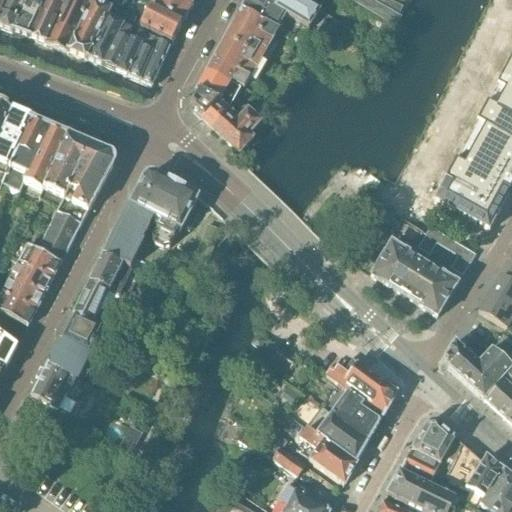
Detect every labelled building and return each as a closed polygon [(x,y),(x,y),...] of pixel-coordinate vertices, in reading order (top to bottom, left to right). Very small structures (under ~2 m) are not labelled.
[(7,0),(0,15),(0,30),(12,35),(29,0),(7,0)] [(28,41),(48,0),(29,0),(12,35),(28,41)] [(48,0),(28,41),(45,48),(66,0),(48,0)] [(66,0),(45,48),(66,56),(90,5),(79,0),(66,0)] [(66,56),(86,63),(110,15),(97,9),(101,1),(105,3),(106,0),(92,0),(90,5),(66,56)] [(156,0),(151,10),(182,26),(194,5),(184,0),(156,0)] [(308,32),(319,15),(309,9),(299,3),(294,0),(248,0),(241,12),(242,12),(275,33),(284,18),(287,20),(308,32)] [(294,0),(309,9),(314,0),(294,0)] [(343,0),(395,30),(400,20),(398,19),(403,11),(384,0),(376,0),(373,5),(364,0),(343,0)] [(102,69),(122,31),(123,28),(131,33),(136,23),(115,13),(112,10),(110,15),(86,63),(102,69)] [(171,47),(182,26),(151,10),(144,23),(141,21),(137,29),(171,47)] [(260,63),(271,42),(276,34),(275,33),(242,12),(225,42),(260,63)] [(102,69),(115,75),(128,47),(125,45),(131,35),(122,31),(102,69)] [(128,47),(115,75),(127,80),(146,39),(139,36),(134,47),(129,44),(128,47)] [(127,80),(138,85),(157,45),(146,39),(127,80)] [(230,84),(243,92),(260,63),(225,42),(208,74),(229,86),(230,84)] [(157,45),(138,85),(151,90),(169,51),(157,45)] [(511,60),(496,90),(511,98),(511,60)] [(208,74),(191,103),(193,105),(195,113),(212,131),(220,122),(219,121),(227,113),(218,105),(229,86),(208,74)] [(434,203),(433,204),(486,233),(488,234),(498,216),(498,215),(499,215),(508,197),(511,190),(511,98),(496,90),(496,91),(487,109),(486,109),(476,128),(484,132),(463,170),(455,166),(444,185),(434,203)] [(212,131),(239,157),(252,143),(247,138),(259,126),(242,110),(234,120),(227,113),(219,121),(220,122),(212,131)] [(0,140),(11,116),(0,111),(0,140)] [(29,124),(11,116),(0,140),(0,191),(2,188),(13,161),(29,124)] [(66,140),(29,124),(13,161),(2,188),(20,196),(24,187),(43,196),(58,161),(67,140),(66,140)] [(43,196),(40,201),(52,207),(55,201),(60,203),(58,206),(61,208),(88,150),(69,142),(69,141),(67,140),(58,161),(43,196)] [(88,150),(61,208),(44,242),(67,254),(87,216),(113,165),(112,161),(111,159),(88,150)] [(129,208),(128,209),(134,212),(152,221),(159,224),(155,233),(151,240),(153,246),(163,252),(169,250),(177,234),(179,235),(197,200),(160,181),(153,178),(151,177),(149,177),(146,177),(144,179),(143,180),(129,208)] [(122,221),(103,258),(123,268),(123,267),(130,271),(144,244),(141,243),(152,221),(134,212),(128,209),(122,221)] [(421,235),(402,223),(397,232),(416,244),(421,235)] [(207,227),(205,234),(217,238),(219,232),(207,227)] [(461,279),(473,259),(474,259),(475,257),(430,229),(417,250),(428,257),(435,245),(460,260),(452,273),(461,279)] [(205,234),(202,241),(214,245),(217,238),(205,234)] [(202,241),(200,247),(212,251),(214,245),(202,241)] [(37,254),(61,267),(67,254),(44,242),(37,254)] [(382,260),(371,278),(370,280),(387,290),(388,289),(420,308),(419,311),(422,312),(433,319),(436,321),(438,318),(455,290),(455,291),(457,288),(453,285),(453,286),(441,279),(442,278),(439,276),(438,277),(426,269),(407,257),(408,256),(405,254),(405,255),(394,248),(394,247),(391,245),(389,248),(384,258),(383,257),(382,259),(382,260)] [(200,247),(198,254),(209,258),(212,251),(200,247)] [(27,249),(18,266),(52,283),(61,267),(37,254),(27,249)] [(198,254),(195,260),(207,265),(209,258),(198,254)] [(103,258),(89,284),(110,294),(123,268),(103,258)] [(18,266),(9,282),(44,298),(52,283),(18,266)] [(511,311),(511,287),(505,284),(506,282),(500,279),(489,297),(511,311)] [(9,282),(1,296),(36,314),(44,298),(9,282)] [(89,284),(73,316),(75,320),(93,326),(102,330),(109,314),(111,315),(119,298),(110,294),(89,284)] [(1,296),(0,297),(0,316),(5,318),(27,330),(36,314),(1,296)] [(511,321),(511,311),(489,297),(478,316),(506,332),(511,321)] [(0,337),(16,350),(27,330),(5,318),(0,326),(0,337)] [(80,350),(93,326),(75,320),(64,341),(80,350)] [(0,337),(0,368),(5,372),(16,350),(0,337)] [(446,370),(462,385),(483,404),(511,372),(511,348),(503,341),(496,348),(495,347),(478,365),(458,348),(454,345),(445,361),(446,370)] [(48,365),(47,366),(66,376),(67,376),(75,380),(76,377),(79,377),(83,375),(86,371),(87,367),(86,363),(84,358),(86,354),(63,342),(58,351),(55,352),(51,359),(52,362),(50,366),(48,365)] [(296,363),(279,351),(273,360),(289,372),(296,363)] [(47,366),(31,397),(31,398),(37,401),(39,402),(45,405),(47,407),(48,407),(49,408),(57,413),(58,413),(71,421),(79,405),(67,399),(77,381),(75,380),(67,376),(66,376),(47,366)] [(396,397),(356,367),(347,380),(336,372),(332,378),(328,376),(325,380),(338,389),(343,393),(362,408),(359,413),(380,425),(396,397)] [(511,372),(483,404),(503,422),(511,412),(511,372)] [(338,389),(320,411),(367,446),(380,425),(359,413),(362,408),(343,393),(338,389)] [(367,446),(320,411),(306,429),(298,423),(295,426),(305,433),(305,432),(323,445),(322,446),(355,468),(367,446)] [(511,412),(503,422),(511,430),(511,412)] [(439,467),(454,442),(435,425),(435,423),(433,423),(433,425),(428,425),(428,424),(427,424),(427,426),(411,453),(439,467)] [(343,490),(355,468),(322,446),(323,445),(305,432),(305,433),(295,426),(292,430),(302,438),(299,442),(316,454),(309,465),(343,490)] [(122,440),(118,448),(127,453),(131,445),(122,440)] [(304,469),(280,453),(271,446),(264,442),(256,453),(263,458),(273,464),(272,465),(295,481),(304,469)] [(461,448),(443,480),(484,500),(499,473),(485,460),(481,466),(461,448)] [(436,493),(441,483),(433,478),(439,467),(411,453),(399,475),(436,493)] [(499,473),(484,500),(479,509),(484,511),(510,511),(511,509),(511,482),(501,474),(499,473)] [(386,498),(387,499),(411,511),(454,511),(448,509),(453,500),(436,493),(399,475),(386,498)] [(250,490),(238,480),(232,490),(245,499),(250,490)] [(327,511),(328,511),(326,511),(295,493),(294,494),(287,490),(280,503),(287,507),(284,511),(327,511)]
